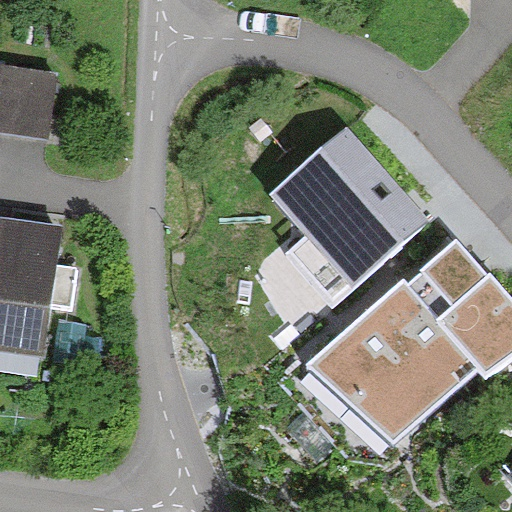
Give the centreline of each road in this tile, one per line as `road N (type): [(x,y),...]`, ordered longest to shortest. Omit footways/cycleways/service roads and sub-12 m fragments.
road 1 (residential): [(197,498),(159,375),(147,296),(159,39)]
road 2 (residential): [(159,39),(252,38),(354,63),(423,103),(511,206)]
road 3 (residential): [(0,492),(111,508),(197,498)]
